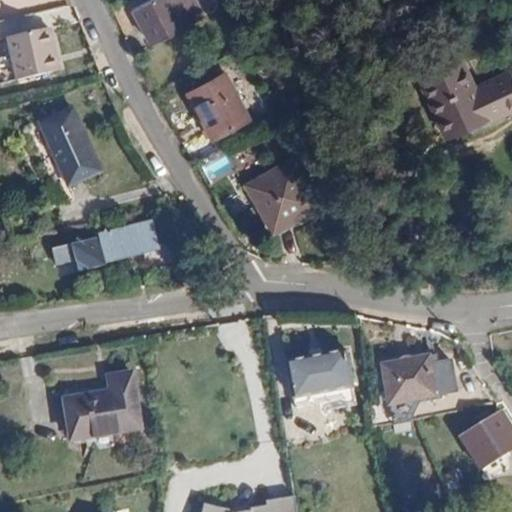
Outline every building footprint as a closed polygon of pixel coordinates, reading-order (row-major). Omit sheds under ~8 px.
[(206,16),(198,0),(152,0),(133,10),(141,25),(152,45),(206,16)] [(48,57),(55,55),(53,43),(50,28),(8,37),(17,80),(52,73),(48,57)] [(0,79),(14,74),(7,55),(0,57),(0,79)] [(59,72),(55,55),(48,57),(52,73),(59,72)] [(421,83),(445,135),(461,128),(462,130),(486,119),(472,89),(461,64),(421,83)] [(511,70),(472,89),(486,119),(488,122),(511,111),(511,110),(511,70)] [(212,139),(249,119),(225,72),(188,92),(200,117),(212,139)] [(68,187),(101,172),(87,140),(73,109),(40,124),(68,187)] [(354,146),(364,140),(353,122),(344,129),(354,146)] [(461,128),(445,135),(446,138),(462,130),(461,128)] [(292,159),(258,178),(247,185),(274,234),(284,228),(295,222),(293,218),(317,204),(292,159)] [(247,185),(258,178),(253,168),(241,175),(247,185)] [(100,236),(100,238),(106,262),(135,254),(158,249),(152,222),(100,236)] [(106,262),(100,238),(48,251),(52,266),(62,264),(73,261),(78,275),(107,268),(106,262)] [(441,255),(439,240),(423,242),(425,257),(441,255)] [(288,364),(298,402),(359,386),(350,348),(288,364)] [(381,364),(390,404),(435,395),(431,368),(428,354),(381,364)] [(61,386),(70,432),(139,418),(126,358),(104,363),(106,377),(61,386)] [(431,368),(435,395),(455,391),(450,364),(431,368)] [(471,428),(492,461),(498,457),(511,447),(511,430),(499,410),(471,428)] [(511,447),(498,457),(501,462),(511,455),(511,447)] [(205,503),(202,511),(300,511),(299,499),(230,508),(205,503)]
